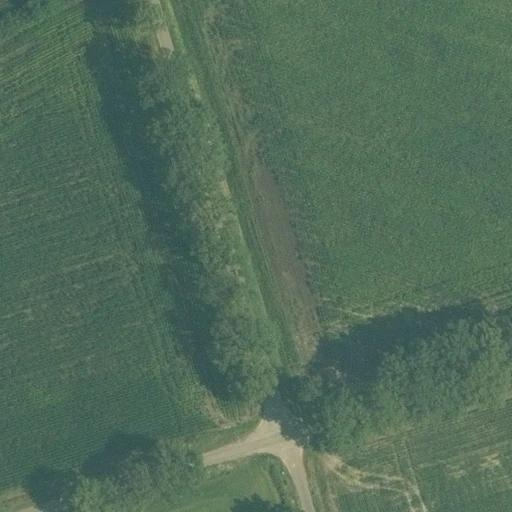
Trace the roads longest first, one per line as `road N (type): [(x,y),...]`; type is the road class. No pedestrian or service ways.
road 1 (unclassified): [(280,436),(147,0)]
road 2 (unclassified): [(34,511),(280,436)]
road 3 (unclassified): [(511,366),(280,436)]
